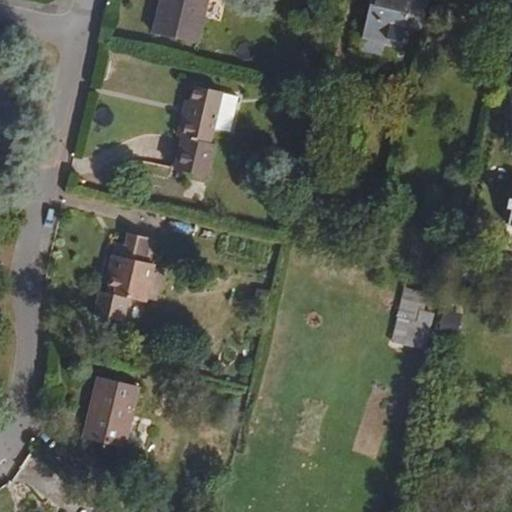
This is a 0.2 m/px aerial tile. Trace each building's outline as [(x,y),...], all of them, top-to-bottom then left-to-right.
[(198,49),(208,0),(164,0),(155,40),(198,49)] [(400,48),(409,11),(423,15),(426,0),(369,0),(360,39),(400,48)] [(208,174),(217,141),(210,139),(223,87),(195,81),(192,94),(184,92),(178,115),(186,117),(183,128),(181,128),(176,146),(179,146),(174,165),(208,174)] [(151,306),(159,271),(149,269),(155,242),(133,237),(131,249),(122,246),(115,280),(120,281),(117,295),(108,293),(102,322),(130,328),(136,302),(151,306)] [(436,291),(404,285),(392,342),(424,349),(436,291)] [(466,312),(444,308),(437,341),(458,346),(466,312)] [(124,446),(137,388),(98,379),(85,438),(124,446)]
